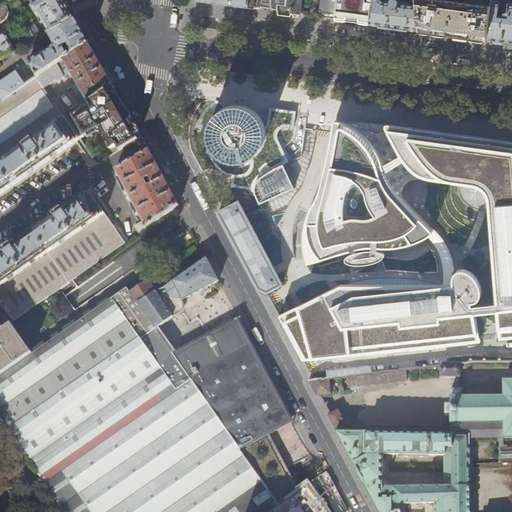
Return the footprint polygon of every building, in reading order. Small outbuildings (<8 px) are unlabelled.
[(65,3),(63,0),(30,0),(34,7),(32,9),(36,17),(39,15),(46,28),(39,32),(41,37),(47,34),(74,19),(65,3)] [(284,12),(298,14),(299,10),(300,0),(270,0),(270,3),(272,7),(277,8),(278,11),(284,12)] [(318,13),(334,14),(335,0),(318,0),(317,11),(318,13)] [(370,0),(335,0),(334,14),(333,19),(350,21),(368,23),(370,0)] [(391,26),(419,30),(415,0),(370,0),(368,23),(391,26)] [(443,0),(415,0),(419,30),(447,34),(453,35),(487,39),(491,0),(467,0),(467,4),(443,1),(443,0)] [(502,0),(491,0),(487,39),(511,42),(511,3),(509,3),(508,12),(506,12),(505,13),(504,17),(500,16),(502,0)] [(78,27),(74,19),(47,34),(54,46),(53,49),(28,63),(34,73),(22,81),(25,85),(68,57),(62,48),(67,45),(72,54),(88,43),(78,27)] [(26,45),(41,37),(39,32),(32,22),(17,30),(26,45)] [(0,58),(14,51),(4,32),(0,34),(0,58)] [(88,43),(72,54),(69,56),(68,57),(25,85),(2,101),(0,102),(0,195),(80,139),(65,115),(64,116),(44,87),(57,78),(58,80),(71,72),(77,82),(71,86),(82,104),(112,84),(100,64),(88,43)] [(0,97),(2,101),(25,85),(22,81),(16,70),(0,81),(0,97)] [(215,86),(226,87),(227,80),(216,79),(215,86)] [(123,104),(112,84),(82,104),(65,115),(80,139),(92,131),(102,133),(114,154),(142,137),(123,104)] [(294,127),(296,112),(270,108),(267,127),(253,150),(288,159),(282,147),(281,145),(277,136),(279,132),(282,128),(286,128),(292,128),(294,127)] [(232,154),(237,154),(243,153),(248,150),(252,147),(255,142),(256,137),(257,132),(256,126),(253,121),(250,117),(245,114),(240,113),(234,112),(229,113),(224,116),(220,119),(217,124),(215,129),(215,135),(216,140),(218,145),(222,149),(227,152),(232,154)] [(396,133),(397,125),(392,125),(389,124),(388,124),(337,120),(336,121),(335,122),(333,132),(335,132),(335,134),(356,134),(396,133)] [(511,142),(415,129),(415,128),(397,125),(396,133),(396,150),(414,171),(435,178),(467,183),(480,186),(485,189),(489,194),(489,196),(491,209),(493,221),(493,235),(499,302),(499,311),(501,337),(501,339),(511,337),(511,142)] [(375,152),(356,134),(335,134),(335,132),(333,132),(330,147),(326,170),(320,190),(317,198),(311,209),(308,215),(306,221),(304,227),(303,237),(303,246),(305,255),(307,265),(317,262),(333,256),(357,248),(373,246),(378,247),(385,247),(392,248),(401,246),(415,243),(423,240),(430,237),(404,210),(397,203),(388,190),(375,152)] [(397,203),(402,198),(401,195),(401,192),(402,189),(403,186),(407,182),(411,179),(414,178),(419,177),(432,178),(435,178),(414,171),(396,150),(396,133),(356,134),(375,152),(388,190),(397,203)] [(115,169),(147,229),(179,206),(163,176),(149,150),(115,169)] [(260,204),(294,187),(283,164),(265,173),(258,180),(255,185),(254,191),(260,204)] [(0,255),(0,304),(13,322),(126,243),(106,215),(90,192),(64,210),(63,209),(53,215),(54,217),(13,246),(12,245),(2,251),(4,253),(0,255)] [(244,211),(239,201),(223,209),(219,212),(231,233),(247,263),(260,288),(267,292),(283,284),(283,283),(244,211)] [(347,256),(346,258),(347,261),(349,262),(352,264),(355,264),(365,264),(376,262),(381,260),(384,257),(385,254),(382,251),(378,250),(373,249),(370,250),(360,250),(353,253),(349,255),(347,256)] [(207,259),(172,283),(183,301),(219,281),(207,259)] [(295,343),(304,359),(479,341),(474,313),(473,305),(472,303),(476,303),(478,302),(480,300),(482,297),(482,294),(482,292),(481,288),(480,284),(476,277),(473,274),(467,271),(463,270),(460,270),(458,271),(456,273),(454,276),(453,278),(453,281),(453,283),(454,286),(442,286),(341,284),(331,290),(302,305),(281,315),(280,315),(295,343)] [(499,302),(473,305),(474,313),(499,311),(499,302)] [(0,370),(2,374),(29,356),(9,326),(4,329),(0,323),(0,370)] [(460,376),(459,363),(442,362),(442,365),(441,365),(441,376),(460,376)] [(371,366),(326,371),(327,378),(330,378),(348,376),(371,373),(371,366)] [(407,380),(406,369),(371,373),(353,375),(348,376),(349,386),(407,380)] [(331,396),(330,378),(327,378),(315,380),(308,381),(316,396),(320,398),(331,396)] [(469,434),(469,438),(511,438),(511,379),(504,380),(504,396),(462,396),(462,391),(462,388),(460,388),(460,389),(453,389),(453,388),(451,388),(451,391),(451,396),(451,398),(451,413),(451,420),(451,422),(451,429),(451,430),(451,434),(469,434)] [(338,431),(351,431),(339,409),(329,415),(327,416),(336,432),(338,431)] [(364,483),(366,488),(378,511),(469,511),(469,483),(468,483),(468,465),(469,464),(469,438),(469,434),(451,434),(351,431),(338,431),(336,432),(344,447),(364,483)] [(511,446),(501,446),(501,463),(511,462),(511,446)] [(308,485),(313,491),(320,487),(315,480),(308,485)] [(328,511),(313,491),(308,485),(299,491),(297,493),(300,505),(304,511),(328,511)] [(290,511),(300,505),(297,493),(280,507),(272,511),(290,511)]
